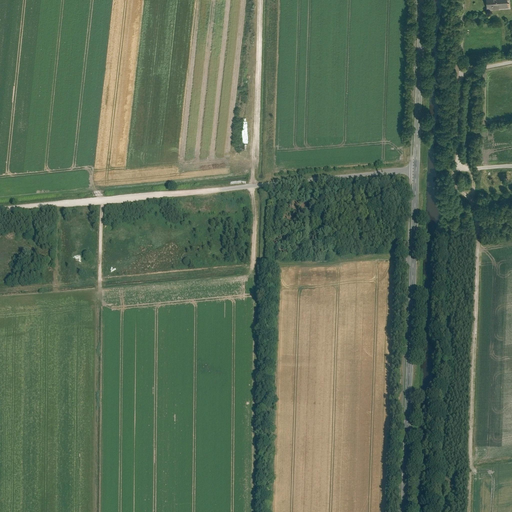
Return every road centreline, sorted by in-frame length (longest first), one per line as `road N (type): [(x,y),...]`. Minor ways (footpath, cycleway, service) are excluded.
road 1 (unclassified): [(415,170),(0,210)]
road 2 (track): [(387,253),(253,262),(260,0)]
road 3 (track): [(459,164),(455,182),(470,199),(477,235),(468,511)]
road 4 (tertiary): [(404,511),(415,170)]
road 5 (tertiary): [(415,170),(421,0)]
road 6 (unclassified): [(459,164),(462,0)]
